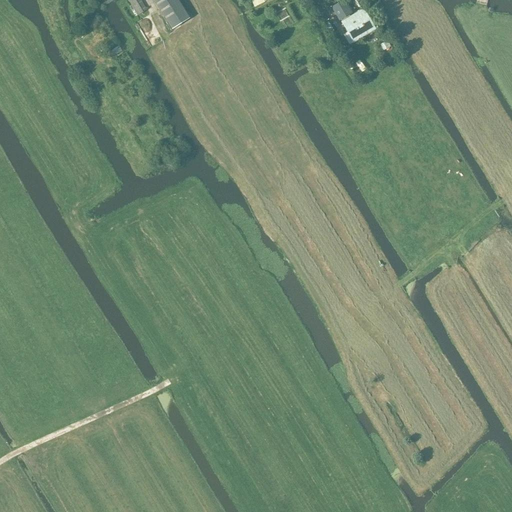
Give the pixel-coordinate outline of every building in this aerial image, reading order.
[(127,0),(137,16),(147,10),(140,0),(127,0)] [(176,0),(152,0),(171,30),(189,19),(176,0)] [(339,21),(352,13),(343,0),(330,8),(339,21)] [(363,9),(341,22),(353,43),(375,30),(363,9)] [(83,27),(73,32),(76,37),(78,36),(79,38),(87,33),(83,27)] [(108,52),(111,58),(122,52),(119,46),(108,52)]
